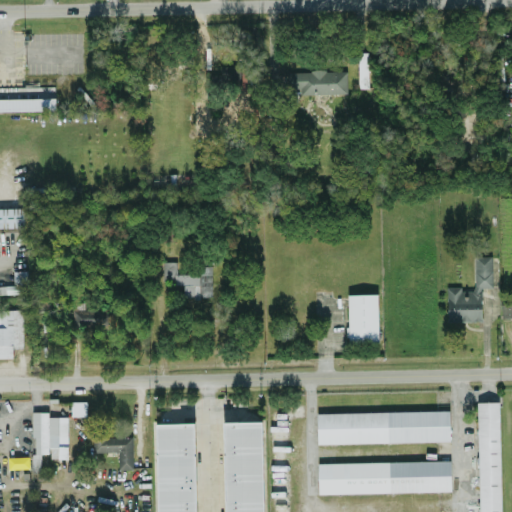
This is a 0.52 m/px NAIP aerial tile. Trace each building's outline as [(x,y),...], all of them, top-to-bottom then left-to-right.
[(367,51),(358,51),(358,87),(368,87),(367,51)] [(346,69),(288,70),(289,93),(347,92),(346,69)] [(2,90),(2,98),(0,97),(0,110),(55,109),(55,89),(2,90)] [(24,206),(0,207),(0,226),(24,226),(24,206)] [(474,255),(474,289),(461,289),(461,286),(447,286),(447,320),(481,320),(481,286),(492,286),(492,255),(474,255)] [(212,298),(212,265),(195,265),(195,272),(177,273),(177,261),(162,261),(162,283),(183,282),(183,298),(212,298)] [(347,293),(348,342),(378,341),(378,293),(347,293)] [(511,316),(511,298),(501,298),(501,317),(511,316)] [(478,511),(500,511),(499,400),(477,401),(478,511)] [(450,440),(449,409),(317,412),(317,442),(450,440)] [(67,416),(47,417),(47,410),(32,410),(33,472),(52,472),(52,458),(68,457),(67,416)] [(263,511),(261,420),(222,421),(224,511),(263,511)] [(195,511),(194,422),(155,422),(156,511),(195,511)] [(118,451),(118,468),(133,468),(132,435),(93,436),(94,451),(118,451)] [(318,492),(451,490),(450,459),(317,462),(318,492)]
